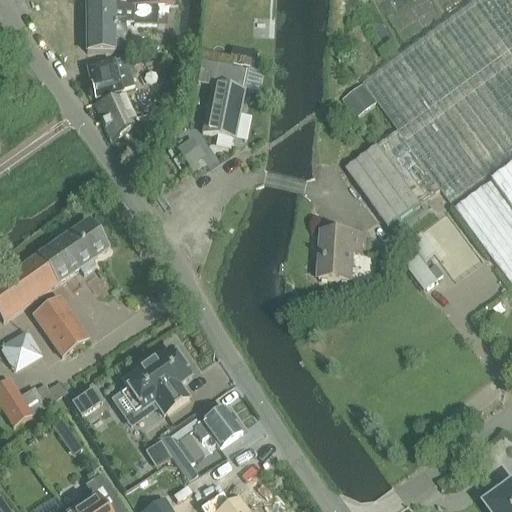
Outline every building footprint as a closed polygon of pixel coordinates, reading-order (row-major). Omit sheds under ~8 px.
[(131,0),(132,8),(158,10),(158,9),(166,10),(165,0),(131,0)] [(511,0),(483,0),(363,87),(398,136),(346,173),(389,232),(420,209),(440,195),(450,209),(511,163),(511,161),(509,158),(511,155),(511,0)] [(157,30),(158,10),(132,8),(114,6),(86,5),(86,31),(126,31),(126,27),(134,27),(134,29),(157,30)] [(114,56),(125,52),(126,31),(86,31),(86,56),(114,57),(114,56)] [(258,57),(232,52),(229,66),(255,71),(258,57)] [(126,63),(114,66),(114,65),(86,73),(95,105),(122,97),(122,94),(134,91),(126,63)] [(244,94),(244,91),(248,75),(202,65),(197,88),(212,91),(202,137),(235,144),(245,94),(244,94)] [(361,90),(342,104),(352,118),(371,104),(361,90)] [(111,148),(137,129),(124,100),(94,109),(111,148)] [(192,143),(178,153),(193,173),(198,169),(195,164),(203,158),(192,143)] [(511,174),(456,213),(511,288),(511,174)] [(0,322),(3,327),(80,273),(84,279),(95,271),(93,264),(108,254),(88,225),(0,285),(0,322)] [(351,286),(353,258),(361,258),(363,240),(322,237),(318,284),(351,286)] [(436,270),(429,276),(436,286),(443,280),(436,270)] [(88,343),(59,302),(33,321),(62,361),(88,343)] [(26,334),(0,350),(0,352),(14,376),(41,359),(26,334)] [(188,388),(182,380),(187,376),(171,354),(155,365),(153,362),(137,374),(139,377),(123,388),(131,398),(124,403),(137,422),(144,417),(145,419),(157,410),(164,421),(188,404),(180,394),(188,388)] [(0,410),(14,432),(68,397),(60,385),(47,394),(44,389),(36,394),(35,391),(20,401),(9,384),(0,389),(0,410)] [(81,423),(103,407),(93,393),(71,409),(81,423)] [(194,467),(179,444),(194,433),(202,444),(210,439),(220,453),(243,437),(224,412),(203,427),(196,418),(162,441),(185,474),(194,467)] [(465,423),(452,432),(457,439),(470,431),(465,423)] [(160,447),(147,456),(156,471),(170,462),(160,447)] [(91,497),(68,511),(116,511),(97,483),(86,490),(91,497)] [(488,511),(511,511),(511,499),(510,501),(505,495),(486,509),(488,511)] [(246,511),(239,501),(229,508),(222,498),(202,511),(246,511)]
